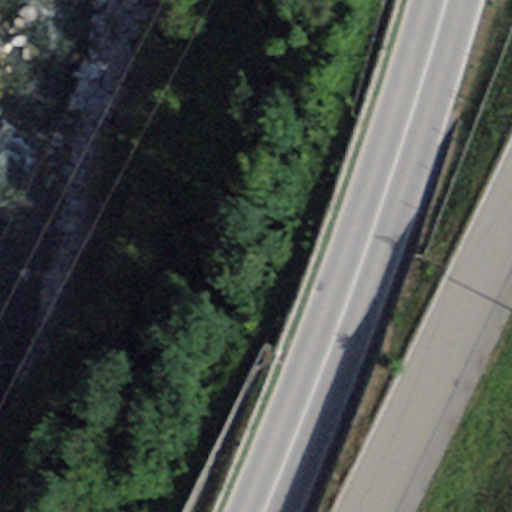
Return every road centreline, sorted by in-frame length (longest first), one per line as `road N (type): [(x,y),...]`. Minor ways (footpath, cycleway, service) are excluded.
road 1 (secondary): [(444,0),(335,336),(264,511)]
road 2 (residential): [(366,511),(511,208)]
